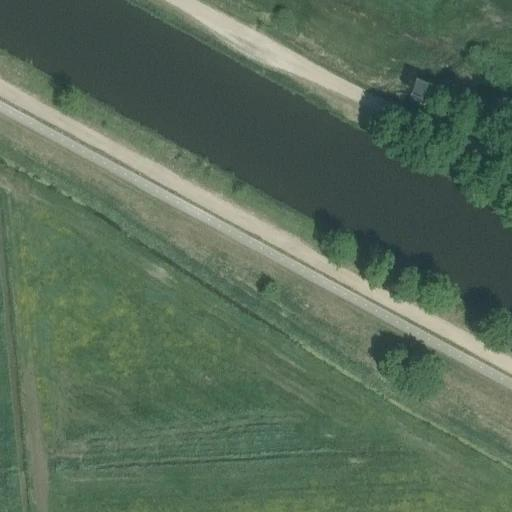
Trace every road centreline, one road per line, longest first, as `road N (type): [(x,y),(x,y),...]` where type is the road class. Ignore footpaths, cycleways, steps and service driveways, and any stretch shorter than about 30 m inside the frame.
road 1 (track): [(511,352),(0,70)]
road 2 (track): [(164,0),(346,99),(511,166)]
